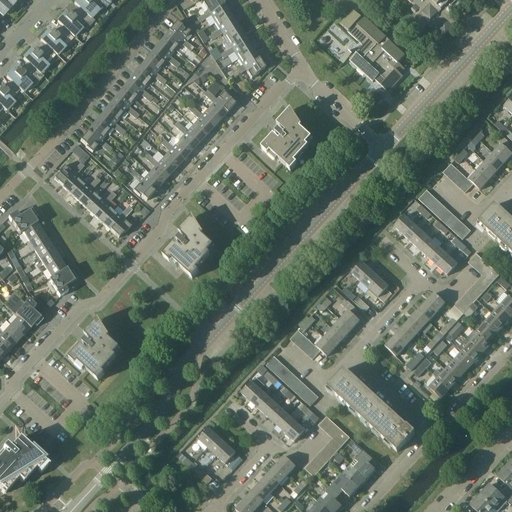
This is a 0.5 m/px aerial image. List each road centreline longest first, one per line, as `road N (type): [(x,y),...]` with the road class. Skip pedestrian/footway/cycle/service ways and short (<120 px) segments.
road 1 (tertiary): [(70,511),(155,418),(190,360),(383,148)]
road 2 (residential): [(0,402),(301,69)]
road 3 (residential): [(0,197),(169,0)]
road 4 (residential): [(434,434),(350,357),(418,283)]
road 5 (tertiary): [(383,148),(508,11)]
road 6 (residential): [(210,508),(268,445),(232,413)]
